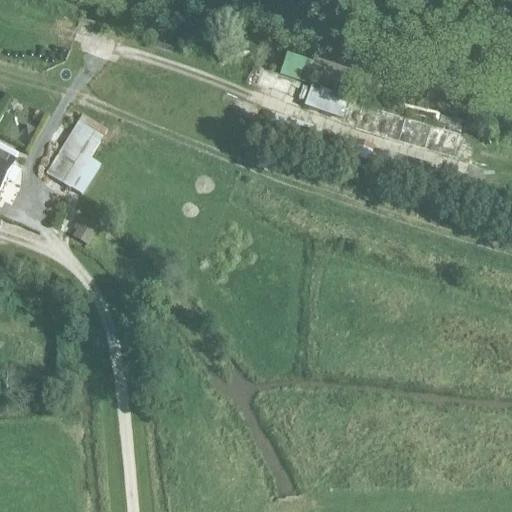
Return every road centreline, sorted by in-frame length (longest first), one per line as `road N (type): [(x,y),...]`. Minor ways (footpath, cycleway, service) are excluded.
road 1 (track): [(511,250),(400,221),(74,93),(0,72)]
road 2 (track): [(511,183),(101,45)]
road 3 (track): [(101,45),(28,167),(30,207)]
